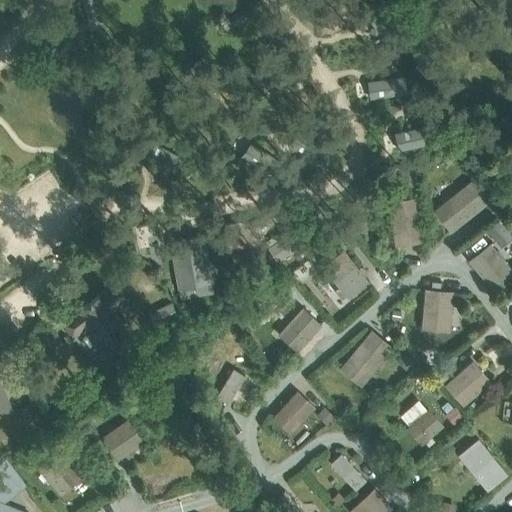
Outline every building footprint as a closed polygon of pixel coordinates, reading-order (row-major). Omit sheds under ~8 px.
[(91,0),(81,0),(83,17),(92,17),(91,0)] [(344,0),(322,0),(320,2),(340,30),(357,18),(344,0)] [(252,8),(231,19),(235,28),(257,17),(252,8)] [(299,61),(260,69),(263,84),(302,76),(299,61)] [(0,102),(0,123),(25,105),(14,92),(0,102)] [(299,133),(292,145),(321,164),(329,152),(299,133)] [(145,138),(139,151),(171,166),(177,153),(145,138)] [(249,142),(241,154),(253,161),(271,172),(278,161),(265,152),(254,145),(249,142)] [(418,174),(407,175),(409,191),(420,190),(418,174)] [(450,232),(490,200),(473,178),(432,210),(450,232)] [(387,202),(389,215),(395,246),(424,241),(416,197),(387,202)] [(494,199),(487,206),(495,216),(502,210),(494,199)] [(503,213),(495,220),(504,230),(511,223),(503,213)] [(246,221),(225,224),(229,245),(249,241),(246,221)] [(203,232),(171,237),(181,297),(212,292),(203,232)] [(351,234),(341,241),(348,250),(358,243),(351,234)] [(493,292),(511,276),(511,269),(489,241),(466,259),(493,292)] [(321,267),(346,298),(367,281),(343,250),(321,267)] [(68,257),(63,277),(79,281),(83,261),(68,257)] [(63,324),(72,336),(88,325),(108,354),(133,336),(113,308),(131,295),(118,277),(76,309),(79,313),(63,324)] [(289,281),(279,289),(285,295),(295,287),(289,281)] [(419,328),(448,331),(452,290),(423,288),(419,328)] [(171,301),(149,311),(155,325),(177,316),(171,301)] [(277,334),(296,351),(321,323),(302,305),(277,334)] [(392,309),(390,319),(400,321),(402,311),(392,309)] [(360,385),(392,345),(370,328),(338,368),(360,385)] [(405,351),(395,358),(405,371),(414,363),(405,351)] [(462,405),(491,380),(472,359),(443,384),(462,405)] [(132,393),(148,416),(187,390),(170,367),(132,393)] [(216,396),(229,403),(244,375),(232,368),(216,396)] [(442,369),(434,375),(440,382),(448,376),(442,369)] [(199,373),(191,379),(200,390),(208,384),(199,373)] [(0,416),(13,410),(11,406),(0,380),(0,416)] [(270,418),(289,435),(315,406),(296,389),(270,418)] [(324,406),(316,414),(327,424),(334,415),(324,406)] [(405,428),(420,445),(443,425),(428,407),(405,428)] [(100,437),(117,460),(144,441),(127,418),(100,437)] [(89,420),(79,427),(88,440),(98,433),(89,420)] [(75,433),(66,438),(73,449),(82,444),(75,433)] [(486,490),(506,472),(477,437),(456,454),(486,490)] [(37,467),(61,495),(82,477),(58,449),(37,467)] [(329,463),(354,489),(365,479),(341,452),(329,463)] [(471,498),(481,490),(466,471),(456,479),(471,498)] [(350,511),(385,511),(391,507),(373,487),(349,510),(350,511)] [(268,502),(276,511),(301,511),(284,490),(268,502)] [(338,491),(330,499),(337,506),(345,499),(338,491)] [(0,511),(25,511),(3,503),(0,501),(0,511)] [(442,502),(441,511),(454,511),(456,504),(442,502)]
